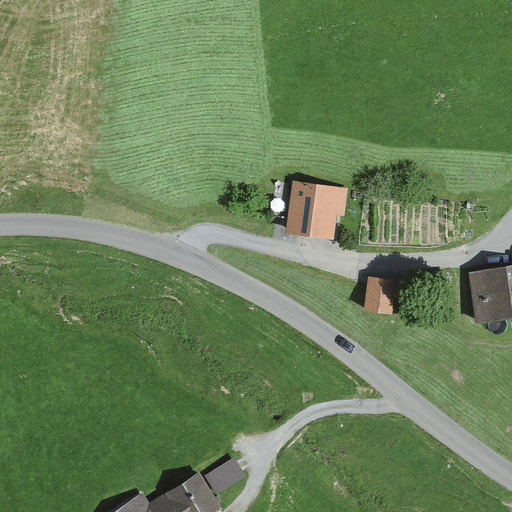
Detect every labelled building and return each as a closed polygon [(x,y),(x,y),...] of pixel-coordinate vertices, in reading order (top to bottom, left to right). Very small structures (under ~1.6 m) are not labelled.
[(341,189),(288,181),(280,232),(334,240),(341,189)] [(511,311),(511,260),(465,266),(472,316),(511,311)] [(392,310),(396,276),(370,274),(367,307),(392,310)] [(208,464),(218,485),(249,470),(238,448),(208,464)] [(193,511),(171,477),(116,511),(193,511)]
